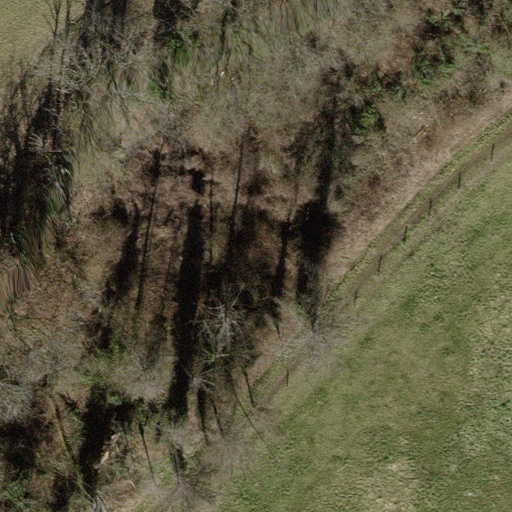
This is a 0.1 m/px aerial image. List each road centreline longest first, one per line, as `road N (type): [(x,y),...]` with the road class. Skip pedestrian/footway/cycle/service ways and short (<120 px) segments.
road 1 (track): [(511,132),(409,216),(242,421),(156,511)]
road 2 (track): [(102,0),(106,130),(0,234)]
